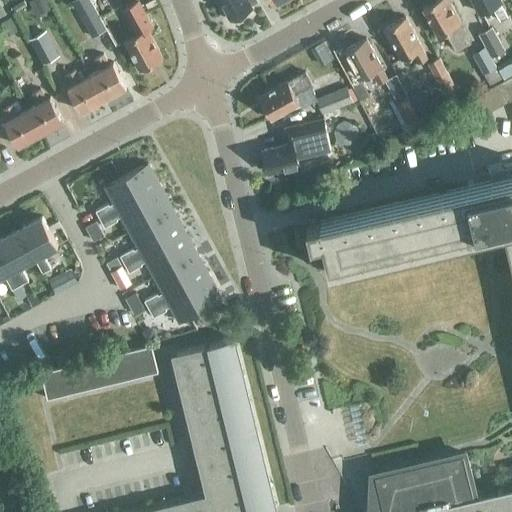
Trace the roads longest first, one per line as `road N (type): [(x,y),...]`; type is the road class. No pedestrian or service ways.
road 1 (residential): [(314,511),(208,81)]
road 2 (residential): [(0,192),(208,81)]
road 3 (residential): [(349,0),(208,81)]
